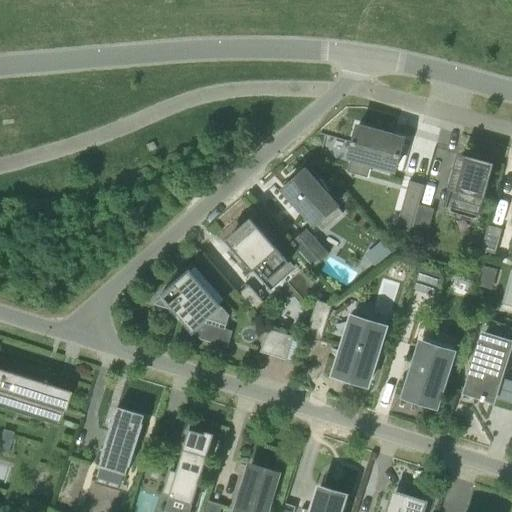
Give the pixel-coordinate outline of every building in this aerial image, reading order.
[(372,164),(396,171),(404,140),(358,127),(347,172),(369,177),(372,164)] [(466,157),(450,212),(478,220),(493,165),(466,157)] [(306,170),(284,189),(323,233),(344,214),(306,170)] [(425,186),(410,182),(396,229),(412,233),(419,206),(425,186)] [(419,206),(412,233),(426,237),(433,210),(419,206)] [(253,271),(258,267),(269,281),(291,262),(251,218),(232,234),(241,244),(235,250),(253,271)] [(489,226),(482,251),(496,255),(503,230),(489,226)] [(306,233),(294,243),(314,266),(326,255),(306,233)] [(162,296),(194,331),(202,341),(227,349),(232,333),(226,331),(227,326),(230,317),(190,271),(162,296)] [(249,286),(239,294),(255,312),(265,303),(249,286)] [(306,338),(321,342),(332,307),(317,302),(306,338)] [(334,376),(368,387),(386,328),(352,317),(334,376)] [(437,408),(454,353),(456,346),(432,338),(435,328),(429,326),(430,322),(419,319),(411,344),(420,347),(404,398),(437,408)] [(287,359),(293,338),(268,330),(261,353),(286,361),(287,359)] [(484,335),(467,393),(483,398),(482,401),(485,402),(486,399),(493,401),(511,343),(484,335)] [(304,342),(293,338),(287,359),(297,363),(304,342)] [(69,391),(52,386),(0,369),(0,402),(59,421),(69,391)] [(119,407),(100,467),(127,475),(146,415),(119,407)] [(172,472),(165,495),(193,504),(214,437),(190,429),(177,473),(172,472)] [(249,473),(237,511),(239,511),(238,511),(266,511),(278,474),(259,468),(251,465),(249,473)] [(341,511),(348,494),(322,487),(314,511),(341,511)] [(387,511),(423,511),(426,503),(394,493),(387,511)] [(220,511),(222,507),(208,502),(204,511),(220,511)]
